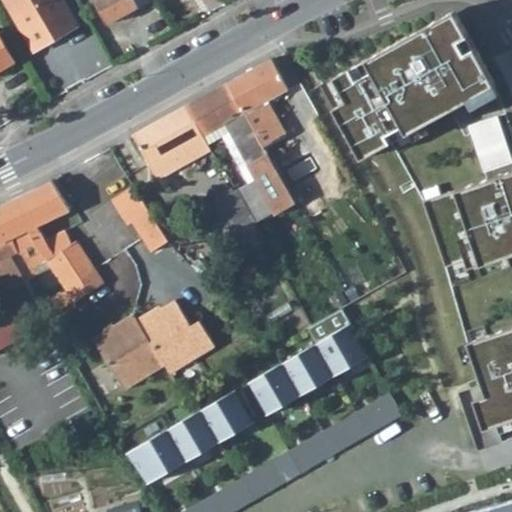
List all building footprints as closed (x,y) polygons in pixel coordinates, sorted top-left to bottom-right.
[(4,0),(32,48),(76,23),(62,0),(4,0)] [(94,0),(108,23),(137,7),(133,0),(94,0)] [(495,84),(454,10),(332,77),(345,101),(333,108),(360,157),(495,84)] [(0,65),(11,60),(0,39),(0,65)] [(266,100),(286,88),(270,57),(226,82),(294,205),(318,193),(266,100)] [(273,216),(294,205),(226,82),(189,103),(183,106),(182,106),(198,137),(222,124),(227,133),(254,180),(233,191),(249,220),(251,224),(271,212),(273,216)] [(182,106),(132,135),(148,165),(198,137),(182,106)] [(227,133),(222,124),(198,137),(203,145),(227,133)] [(148,165),(154,177),(180,164),(177,159),(203,145),(198,137),(148,165)] [(511,167),(422,200),(445,265),(462,259),(466,269),(511,252),(511,167)] [(23,279),(34,272),(51,266),(64,286),(75,279),(95,266),(76,237),(71,239),(65,229),(49,240),(41,227),(69,207),(51,179),(48,181),(38,186),(0,203),(0,240),(2,244),(12,239),(20,257),(14,260),(23,279)] [(131,219),(148,207),(133,183),(111,197),(127,222),(131,219)] [(233,191),(200,209),(220,249),(225,246),(223,242),(252,226),(251,224),(249,220),(233,191)] [(166,236),(148,207),(131,219),(150,248),(167,237),(166,236)] [(0,278),(13,305),(31,296),(23,279),(14,260),(20,257),(12,239),(2,244),(0,240),(0,278)] [(104,280),(95,266),(75,279),(64,286),(36,304),(45,319),(74,300),(104,280)] [(176,296),(139,319),(165,362),(171,372),(217,343),(201,317),(191,322),(176,296)] [(74,300),(45,319),(48,324),(77,305),(74,300)] [(134,311),(94,335),(126,386),(165,362),(139,319),(134,311)] [(352,321),(251,380),(269,412),(370,353),(352,321)] [(511,325),(467,341),(495,424),(511,417),(511,325)] [(237,387),(129,449),(151,480),(256,418),(237,387)] [(391,390),(357,409),(370,432),(404,412),(391,390)] [(357,409),(324,428),(337,451),(370,432),(357,409)] [(324,428),(289,448),(302,471),(337,451),(324,428)] [(276,455),(242,475),(255,498),(289,478),(276,455)] [(242,475),(209,494),(219,511),(229,511),(255,498),(242,475)] [(219,511),(209,494),(176,511),(219,511)] [(511,511),(511,496),(457,511),(511,511)]
